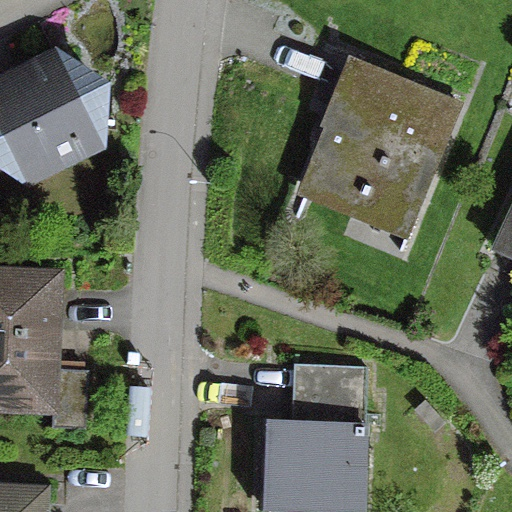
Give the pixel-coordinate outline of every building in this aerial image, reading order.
[(0,169),(4,168),(21,179),(93,143),(96,88),(51,58),(0,83),(0,169)] [(352,66),(338,100),(302,190),(356,212),(361,201),(402,218),(451,101),(354,61),(352,66)] [(511,197),(488,249),(511,260),(511,197)] [(42,340),(45,277),(0,275),(0,406),(47,409),(46,428),(80,430),(82,372),(51,370),(52,354),(41,354),(42,340)] [(256,508),(342,511),(356,511),(361,368),(297,366),(296,425),(259,423),(256,508)] [(34,511),(36,494),(0,492),(0,511),(34,511)]
